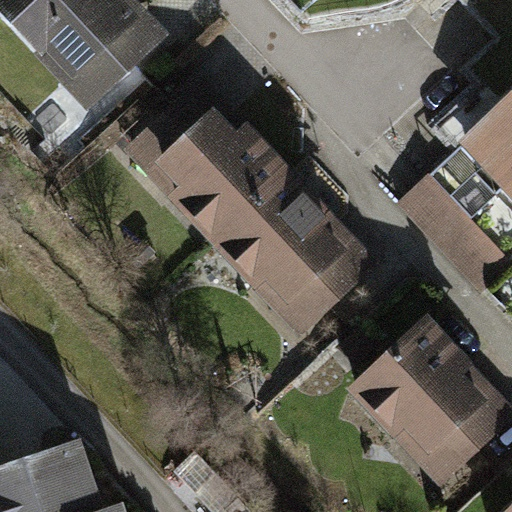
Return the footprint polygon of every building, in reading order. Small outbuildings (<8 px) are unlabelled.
[(0,0),(0,15),(86,108),(168,32),(137,0),(0,0)] [(203,76),(124,150),(300,337),(379,263),(203,76)] [(511,91),(457,142),(511,201),(511,91)] [(477,281),(510,250),(472,210),(494,189),(456,150),(402,201),(477,281)] [(511,416),(430,332),(354,404),(440,494),(511,424),(511,416)] [(80,440),(0,467),(0,511),(124,511),(121,501),(102,507),(80,440)]
